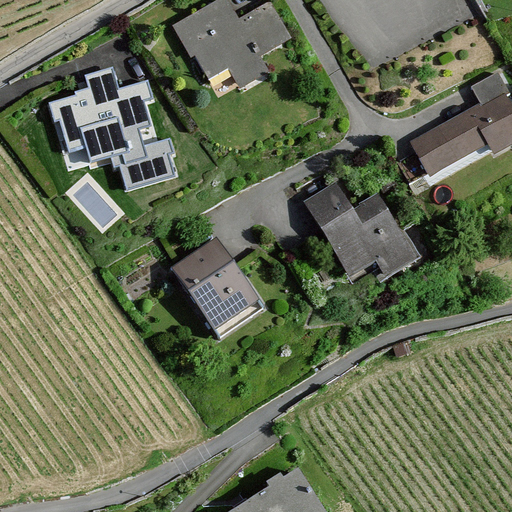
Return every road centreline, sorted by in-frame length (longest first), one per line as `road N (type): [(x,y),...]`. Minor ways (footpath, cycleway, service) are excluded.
road 1 (residential): [(511,313),(395,343),(145,490),(53,511)]
road 2 (residential): [(127,0),(0,75)]
